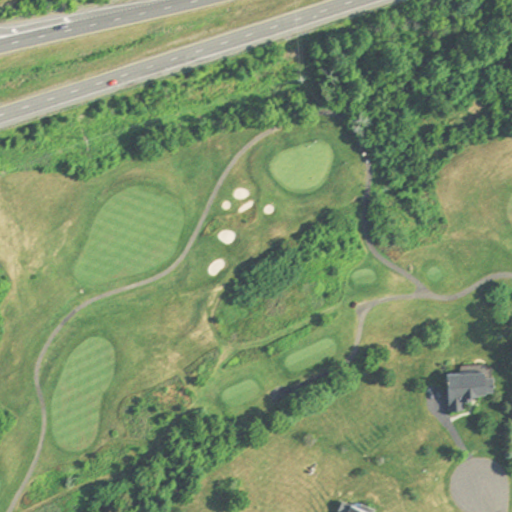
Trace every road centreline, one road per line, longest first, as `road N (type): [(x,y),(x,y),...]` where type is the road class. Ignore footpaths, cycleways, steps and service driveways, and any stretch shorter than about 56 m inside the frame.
road 1 (trunk): [(0,121),(354,0)]
road 2 (trunk): [(207,0),(0,54)]
road 3 (trunk): [(133,20),(0,33)]
